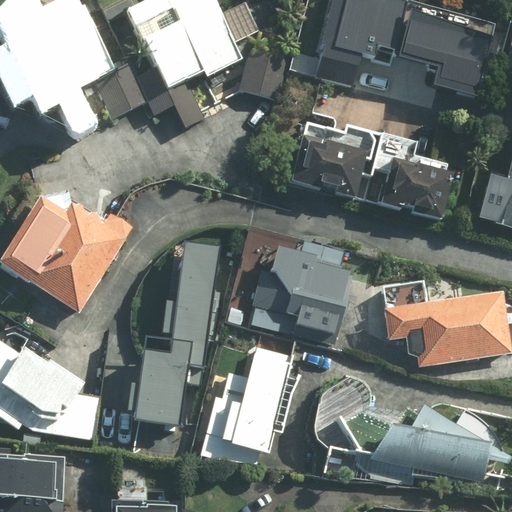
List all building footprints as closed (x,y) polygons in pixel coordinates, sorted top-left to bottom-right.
[(30,10),(0,23),(0,50),(3,57),(0,58),(0,86),(10,109),(24,103),(28,112),(51,101),(67,133),(89,124),(77,96),(91,90),(107,124),(141,108),(148,122),(169,112),(179,134),(201,123),(185,88),(195,83),(196,85),(237,66),(206,0),(169,0),(166,2),(165,0),(156,0),(116,18),(144,77),(136,80),(131,68),(112,77),(76,0),(66,0),(32,16),(30,10)] [(361,0),(324,0),(312,56),(318,57),(313,79),(350,87),(355,66),(368,68),(370,57),(429,69),(423,97),(449,102),(451,96),(469,100),(472,90),(477,91),(482,66),(479,65),(483,46),(429,34),(430,30),(401,24),(403,12),(361,3),(361,0)] [(241,6),(218,18),(232,46),(255,35),(241,6)] [(245,50),(234,95),(278,106),(289,61),(245,50)] [(511,78),(503,118),(511,120),(511,78)] [(372,209),(372,213),(436,228),(448,179),(442,178),(444,170),(408,161),(412,145),(341,129),(339,137),(300,128),(296,146),(292,145),(282,189),(372,209)] [(511,136),(510,137),(487,231),(511,237),(511,136)] [(32,204),(0,257),(0,278),(75,319),(129,231),(106,218),(97,231),(94,229),(92,220),(82,222),(75,218),(74,213),(67,214),(64,212),(59,221),(32,204)] [(132,355),(124,429),(181,435),(186,390),(199,392),(215,252),(174,248),(167,309),(156,308),(152,342),(163,344),(162,358),(132,355)] [(348,275),(308,266),(269,257),(264,277),(256,275),(247,312),(291,323),(288,334),(291,334),(290,338),(333,349),(350,281),(347,280),(348,275)] [(402,361),(411,366),(413,375),(509,359),(498,298),(413,311),(376,317),(381,349),(400,346),(402,361)] [(94,444),(97,401),(72,399),(77,392),(40,370),(38,374),(0,352),(0,428),(13,436),(16,430),(30,438),(29,439),(94,444)] [(247,364),(244,363),(240,380),(221,376),(214,404),(211,403),(197,462),(212,465),(254,468),(256,462),(266,464),(270,443),(274,444),(287,388),(284,387),(287,373),(284,373),(287,360),(250,352),(247,364)] [(454,417),(444,435),(412,416),(408,423),(397,417),(387,435),(354,421),(336,430),(355,463),(361,464),(360,469),(477,488),(479,468),(500,474),(506,465),(500,463),(496,447),(487,434),(474,423),(460,416),(454,417)] [(0,458),(0,511),(59,511),(62,461),(0,458)]
